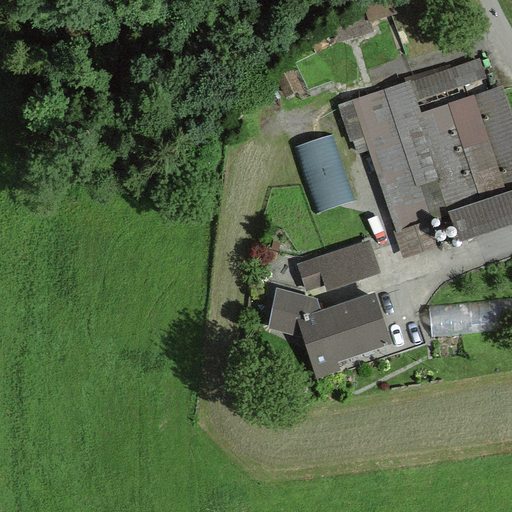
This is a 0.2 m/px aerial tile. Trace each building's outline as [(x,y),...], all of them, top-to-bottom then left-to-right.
[(511,108),(506,90),(452,108),(480,197),(511,186),(511,108)] [(333,132),(297,146),(324,214),(359,200),(333,132)] [(511,195),(457,215),(467,242),(511,227),(511,195)] [(368,236),(296,263),(308,295),(380,269),(368,236)] [(304,338),(324,376),(396,349),(382,294),(312,320),(310,300),(279,288),(263,321),(304,338)]
